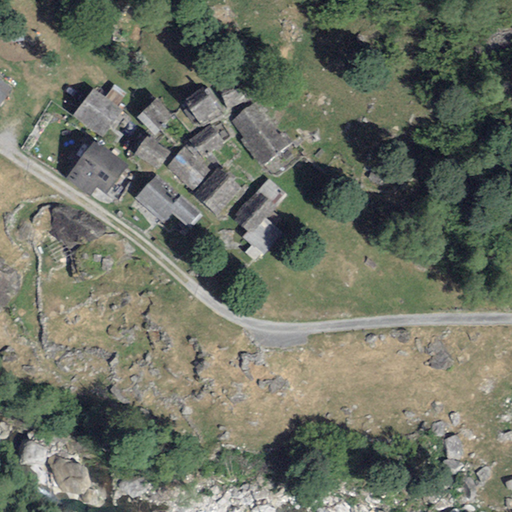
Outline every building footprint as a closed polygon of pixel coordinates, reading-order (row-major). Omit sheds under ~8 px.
[(221,95),(228,110),(246,102),(240,87),(221,95)] [(102,137),(123,111),(93,90),(73,116),(102,137)] [(202,90),(184,101),(180,104),(191,120),(196,116),(199,120),(215,110),(210,103),(215,99),(209,90),(204,93),(202,90)] [(153,135),(172,118),(154,100),(135,118),(153,135)] [(256,104),(232,122),(245,138),(240,142),(260,170),(297,143),(286,128),(279,134),(256,104)] [(223,143),(211,126),(190,140),(202,157),(223,143)] [(159,170),(170,154),(148,138),(137,154),(159,170)] [(106,196),(128,166),(95,141),(67,178),(90,196),(96,188),(106,196)] [(212,171),(186,146),(165,168),(191,192),(212,171)] [(217,216),(241,190),(218,168),(194,195),(217,216)] [(176,200),(154,180),(136,199),(164,224),(172,215),(187,229),(202,213),(181,194),(176,200)] [(275,209),(258,193),(234,218),(248,232),(243,237),(264,255),(283,234),(266,219),(275,209)]
